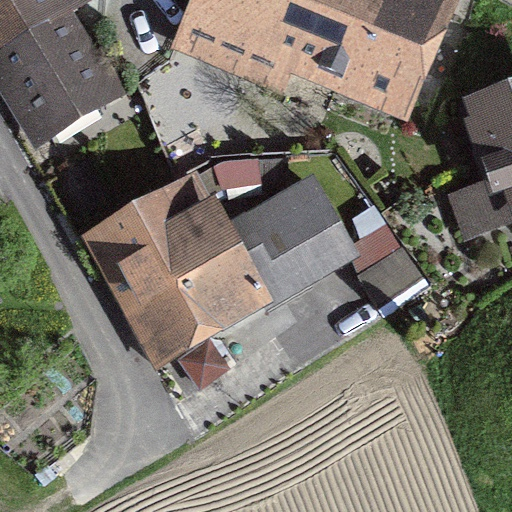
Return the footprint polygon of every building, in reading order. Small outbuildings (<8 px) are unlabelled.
[(75,0),(0,0),(0,82),(25,127),(97,86),(55,11),(75,0)] [(434,0),(196,0),(181,34),(261,69),(268,53),(388,105),(434,0)] [(511,88),(460,107),(487,184),(450,198),(464,236),(511,218),(511,88)] [(175,195),(87,245),(155,365),(175,354),(192,385),(220,369),(201,337),(341,258),(301,188),(202,243),(175,195)] [(511,338),(502,370),(511,401),(511,338)]
